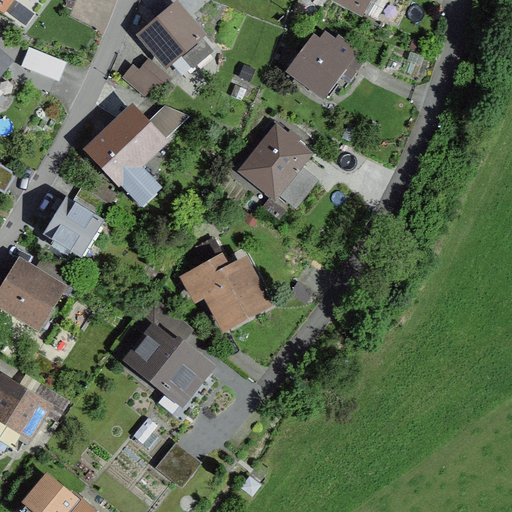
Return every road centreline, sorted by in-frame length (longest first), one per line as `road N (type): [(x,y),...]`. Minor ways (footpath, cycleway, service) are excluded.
road 1 (residential): [(464,0),(425,130),(380,227),(263,391)]
road 2 (residential): [(129,0),(67,138),(0,249)]
